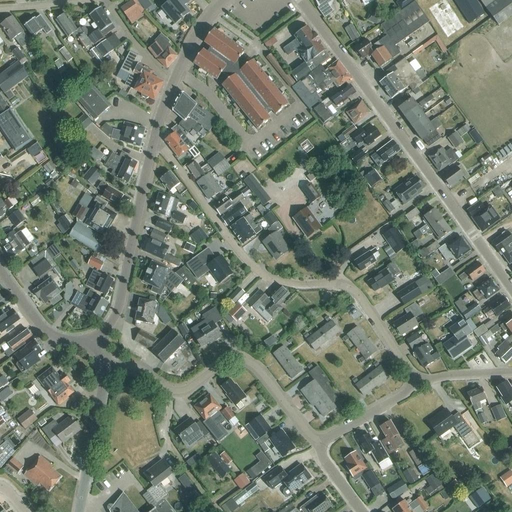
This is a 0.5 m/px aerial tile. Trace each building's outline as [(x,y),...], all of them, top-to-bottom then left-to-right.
[(172,0),(163,8),(175,24),(188,13),(183,7),(186,4),(183,0),(172,0)] [(463,28),(446,0),(439,0),(427,7),(445,38),(463,28)] [(475,0),(453,0),(469,24),(485,14),(475,0)] [(511,0),(479,0),(492,18),(498,26),(511,14),(511,0)] [(132,1),(121,9),(127,18),(139,10),(134,4),(132,1)] [(333,11),(326,2),(318,8),(324,17),(333,11)] [(395,47),(415,32),(430,22),(416,2),(381,27),(388,36),(372,47),(367,41),(355,49),(356,50),(355,52),(357,55),(359,54),(362,59),(367,55),(369,58),(372,56),(380,68),(400,54),(395,47)] [(94,46),(103,40),(103,37),(114,29),(99,8),(89,16),(99,30),(88,37),(94,46)] [(65,15),(56,21),(68,37),(71,35),(75,40),(77,38),(85,50),(91,45),(80,29),(77,31),(65,15)] [(373,23),(376,25),(379,23),(381,20),(379,16),(377,15),(373,23)] [(35,20),(34,19),(30,22),(28,22),(26,24),(26,25),(24,26),(32,38),(42,30),(46,35),(51,31),(40,16),(35,20)] [(13,17),(0,27),(11,41),(15,38),(22,48),(30,42),(23,32),(24,31),(13,17)] [(344,28),(352,41),(359,37),(351,24),(344,28)] [(84,27),(81,29),(82,30),(86,36),(88,34),(89,34),(84,27)] [(292,74),(297,82),(330,58),(320,44),(322,43),(315,33),(313,34),(308,28),(300,33),(299,33),(296,35),(296,37),(295,37),(297,40),(284,49),(289,56),(295,52),(298,51),(301,55),(302,54),(309,63),(306,65),(306,64),(292,74)] [(211,48),(209,51),(234,70),(243,63),(240,59),(245,52),(214,30),(204,43),(211,48)] [(156,44),(148,49),(156,59),(156,58),(158,60),(157,60),(167,69),(176,58),(178,57),(177,56),(169,49),(171,46),(168,44),(170,42),(164,36),(156,44)] [(274,38),(264,45),(268,50),(277,43),(274,38)] [(95,48),(103,58),(113,51),(106,40),(95,48)] [(64,47),(59,51),(67,62),(72,59),(64,47)] [(17,48),(11,52),(19,62),(24,58),(17,48)] [(105,62),(95,48),(89,52),(100,66),(105,62)] [(225,77),(234,70),(209,51),(207,53),(203,51),(193,64),(217,81),(222,74),(225,77)] [(154,72),(139,65),(142,58),(130,53),(126,60),(125,63),(121,70),(130,75),(133,76),(131,80),(159,93),(163,83),(151,77),(154,72)] [(266,58),(290,88),(295,84),(271,54),(266,58)] [(405,59),(394,67),(389,71),(392,75),(380,84),(392,100),(409,87),(412,91),(423,84),(405,59)] [(54,64),(58,70),(63,66),(59,60),(54,64)] [(234,70),(270,114),(273,112),(275,116),(288,105),(253,61),(246,67),(243,63),(234,70)] [(292,89),(303,103),(311,111),(323,103),(316,93),(321,90),(322,92),(327,88),(334,83),(337,88),(351,79),(338,61),(325,71),(322,67),(310,75),(311,76),(301,83),(301,82),(292,89)] [(14,97),(9,90),(28,76),(17,62),(0,75),(0,88),(9,100),(14,97)] [(270,114),(234,70),(225,77),(229,81),(222,86),(257,130),(270,120),(267,116),(270,114)] [(128,80),(125,85),(141,93),(142,97),(147,100),(150,98),(155,101),(159,93),(131,80),(133,76),(130,75),(128,80)] [(90,84),(75,98),(95,119),(110,106),(90,84)] [(330,97),(323,103),(327,108),(334,103),(334,104),(337,108),(343,103),(356,94),(350,86),(338,94),(337,93),(330,98),(330,97)] [(0,114),(9,109),(0,94),(0,114)] [(172,108),(173,112),(182,119),(179,125),(188,132),(191,128),(197,133),(202,127),(209,132),(217,121),(213,117),(205,111),(208,107),(198,99),(195,103),(184,95),(181,95),(172,108)] [(399,109),(405,117),(418,107),(412,99),(399,109)] [(362,102),(346,113),(355,125),(370,113),(362,102)] [(317,120),(319,119),(324,126),(334,118),(323,103),(311,111),(317,120)] [(405,117),(411,125),(424,116),(418,107),(405,117)] [(0,116),(0,128),(16,151),(31,142),(10,110),(0,116)] [(82,131),(90,123),(84,115),(75,123),(82,131)] [(411,125),(418,135),(431,126),(424,116),(411,125)] [(140,146),(145,128),(125,123),(122,132),(113,129),(111,138),(140,146)] [(470,130),(467,125),(457,132),(460,137),(470,130)] [(165,141),(179,158),(193,147),(177,126),(171,130),(174,134),(165,141)] [(357,130),(353,126),(342,134),(346,139),(357,130)] [(431,126),(418,135),(422,141),(424,140),(429,147),(441,139),(431,126)] [(361,128),(352,135),(358,144),(364,140),(368,146),(375,142),(374,141),(380,136),(374,127),(365,134),(361,128)] [(473,140),(478,135),(475,131),(469,135),(473,140)] [(456,133),(448,139),(455,149),(463,143),(456,133)] [(392,142),(371,157),(378,167),(385,162),(387,163),(391,160),(391,157),(399,151),(392,142)] [(88,155),(95,161),(101,159),(105,162),(104,165),(111,169),(113,170),(111,175),(117,177),(116,178),(117,178),(127,183),(132,173),(116,166),(107,159),(94,148),(88,155)] [(442,148),(429,158),(439,172),(448,166),(449,167),(459,160),(451,149),(446,153),(442,148)] [(365,157),(360,151),(350,158),(355,164),(365,157)] [(107,159),(116,166),(132,173),(137,164),(127,159),(128,156),(121,153),(119,158),(111,153),(107,159)] [(220,153),(208,163),(214,170),(218,176),(230,167),(220,153)] [(493,160),(489,154),(479,161),(483,167),(493,160)] [(195,162),(188,168),(198,181),(209,172),(210,174),(214,171),(209,164),(201,170),(195,162)] [(43,168),(48,175),(53,171),(47,164),(43,168)] [(452,172),(443,178),(450,187),(463,177),(465,181),(470,178),(461,165),(457,168),(455,167),(452,169),(452,172)] [(101,175),(94,169),(85,180),(93,186),(101,175)] [(373,171),(363,178),(370,187),(380,180),(373,171)] [(169,173),(160,181),(171,193),(175,189),(180,196),(187,190),(181,184),(180,185),(169,173)] [(316,178),(312,173),(307,177),(311,181),(316,178)] [(197,183),(209,199),(222,190),(210,174),(197,183)] [(245,180),(244,181),(252,192),(263,206),(269,201),(259,187),(250,176),(248,178),(245,180)] [(416,178),(405,185),(404,184),(394,192),(404,205),(422,192),(421,191),(424,188),(416,178)] [(78,183),(73,180),(70,186),(75,189),(78,183)] [(234,186),(231,182),(224,187),(227,191),(234,186)] [(124,196),(101,183),(97,189),(105,194),(102,197),(117,206),(124,196)] [(301,190),(311,203),(319,196),(310,184),(301,190)] [(250,193),(247,188),(241,192),(245,197),(250,193)] [(46,189),(41,193),(45,198),(50,195),(46,189)] [(45,198),(41,193),(40,192),(29,201),(33,208),(45,199),(45,198)] [(154,213),(168,218),(183,224),(186,216),(176,212),(180,201),(159,194),(154,213)] [(214,207),(220,215),(244,198),(241,194),(231,201),(228,197),(214,207)] [(0,201),(0,218),(5,215),(3,212),(4,211),(3,209),(6,207),(8,210),(17,203),(12,196),(3,203),(1,200),(0,201)] [(75,226),(69,236),(99,253),(105,242),(100,239),(101,237),(87,229),(88,227),(104,237),(117,215),(105,208),(108,203),(97,197),(94,203),(97,205),(94,211),(90,209),(89,210),(87,208),(86,210),(78,206),(72,216),(77,219),(77,223),(75,226)] [(389,214),(395,210),(388,200),(382,204),(389,214)] [(58,214),(62,210),(54,201),(50,204),(58,214)] [(480,201),(467,210),(472,217),(472,218),(482,232),(500,219),(489,205),(485,208),(480,201)] [(198,207),(193,202),(188,207),(192,212),(198,207)] [(228,226),(247,212),(242,205),(235,209),(234,207),(224,214),(225,216),(222,218),(228,226)] [(261,205),(256,208),(263,217),(267,214),(261,205)] [(306,237),(320,227),(306,208),(293,219),(306,237)] [(417,208),(416,209),(406,216),(409,221),(420,213),(417,208)] [(26,220),(18,210),(8,218),(16,228),(24,222),(26,220)] [(418,239),(427,233),(443,221),(435,210),(425,217),(426,217),(423,219),(427,224),(414,234),(418,239)] [(277,222),(270,213),(264,217),(271,227),(277,222)] [(237,236),(254,223),(252,221),(254,219),(250,214),(231,228),(237,236)] [(57,226),(62,234),(72,227),(64,217),(58,221),(60,224),(57,226)] [(169,233),(173,225),(159,219),(155,227),(169,233)] [(451,232),(443,221),(427,233),(429,235),(431,235),(433,233),(438,239),(440,238),(441,239),(451,232)] [(256,227),(254,223),(237,236),(244,245),(262,231),(258,225),(256,227)] [(275,225),(268,230),(272,236),(263,243),(276,260),(289,250),(276,233),(279,231),(282,229),(278,223),(275,225)] [(408,245),(396,227),(383,235),(396,254),(408,245)] [(208,238),(201,228),(190,236),(197,246),(208,238)] [(167,236),(154,231),(151,237),(164,243),(167,236)] [(0,241),(0,244),(11,259),(25,249),(25,248),(30,245),(20,232),(15,235),(13,232),(0,241)] [(511,263),(511,239),(507,232),(506,233),(505,233),(502,235),(501,236),(492,243),(501,256),(503,255),(510,265),(511,263)] [(461,238),(449,247),(446,244),(438,249),(446,261),(450,258),(451,259),(456,261),(470,250),(469,249),(469,248),(467,245),(466,245),(461,238)] [(150,239),(144,252),(178,267),(181,261),(165,254),(169,247),(150,239)] [(439,246),(436,242),(426,249),(424,249),(418,253),(422,259),(439,246)] [(196,247),(186,243),(183,250),(193,255),(196,247)] [(31,250),(28,253),(31,258),(38,253),(36,251),(37,249),(36,247),(33,247),(31,248),(31,250)] [(209,248),(194,259),(203,273),(209,269),(220,284),(233,275),(226,265),(228,264),(222,256),(216,261),(208,250),(209,249),(209,248)] [(374,249),(354,262),(361,272),(375,262),(373,259),(378,255),(374,249)] [(40,279),(52,270),(57,267),(46,252),(41,255),(45,260),(32,269),(40,279)] [(38,255),(29,262),(32,266),(41,259),(38,255)] [(91,258),(87,265),(100,271),(103,264),(91,258)] [(146,274),(143,282),(153,287),(151,292),(160,296),(164,287),(171,292),(175,288),(176,289),(182,282),(188,289),(189,288),(195,283),(183,267),(175,274),(170,270),(152,262),(148,270),(146,274)] [(486,273),(479,263),(459,277),(463,282),(470,277),(473,282),(486,273)] [(387,269),(377,275),(378,276),(368,282),(374,292),(384,285),(385,287),(393,281),(391,278),(398,273),(392,264),(386,267),(387,269)] [(455,275),(450,268),(434,279),(439,286),(455,275)] [(86,286),(95,290),(106,296),(106,295),(108,295),(109,292),(108,291),(113,281),(101,275),(93,271),(86,286)] [(53,299),(55,300),(57,298),(57,296),(61,293),(51,280),(51,279),(45,283),(42,286),(42,285),(33,292),(38,299),(40,298),(44,304),(52,299),(52,300),(53,299)] [(479,289),(473,294),(479,303),(485,298),(486,300),(499,291),(491,280),(478,288),(479,289)] [(421,294),(414,284),(397,295),(404,305),(421,294)] [(289,294),(280,286),(269,297),(267,299),(266,298),(267,298),(259,290),(247,302),(255,310),(260,305),(264,310),(272,318),(282,309),(278,305),(289,294)] [(245,292),(241,288),(230,298),(234,303),(245,292)] [(77,293),(71,305),(87,314),(88,311),(100,318),(108,304),(96,297),(97,294),(90,290),(86,298),(77,293)] [(150,297),(149,301),(140,300),(135,321),(152,324),(156,303),(155,303),(156,298),(150,297)] [(508,302),(506,299),(504,298),(503,297),(483,311),(488,318),(494,313),(497,317),(502,313),(510,307),(508,303),(508,302)] [(459,300),(453,303),(460,313),(465,310),(459,300)] [(237,303),(227,313),(237,323),(247,312),(237,303)] [(393,324),(401,336),(417,326),(413,319),(421,314),(414,304),(404,310),(407,315),(393,324)] [(466,320),(473,315),(469,308),(467,310),(462,313),(466,320)] [(12,325),(20,320),(12,310),(5,315),(3,312),(0,313),(0,331),(1,333),(6,330),(7,332),(14,328),(12,325)] [(205,321),(191,330),(194,335),(193,335),(201,347),(212,340),(213,342),(220,337),(213,325),(220,321),(212,310),(202,316),(205,321)] [(453,359),(464,351),(465,352),(472,347),(466,338),(473,334),(463,320),(457,325),(450,330),(455,337),(443,346),(453,359)] [(511,334),(511,320),(506,325),(504,323),(500,326),(505,333),(509,330),(511,334)] [(332,322),(319,331),(327,342),(340,332),(332,322)] [(433,329),(429,324),(424,327),(427,333),(433,329)] [(474,332),(478,338),(487,331),(483,325),(474,332)] [(486,336),(488,339),(500,330),(496,325),(489,331),(491,333),(486,336)] [(357,348),(367,340),(358,327),(347,335),(357,348)] [(11,348),(4,353),(7,357),(25,344),(23,342),(31,337),(25,329),(7,342),(11,348)] [(161,341),(141,331),(135,342),(152,351),(151,352),(163,364),(184,342),(172,330),(161,341)] [(315,351),(327,342),(319,331),(307,340),(315,351)] [(417,333),(415,335),(406,340),(414,353),(413,353),(416,359),(418,358),(422,365),(425,364),(426,366),(434,362),(433,362),(440,357),(437,352),(430,357),(427,352),(430,350),(427,345),(421,349),(419,346),(423,343),(417,333)] [(479,339),(484,347),(489,344),(484,336),(479,339)] [(376,352),(367,340),(357,348),(366,360),(376,352)] [(16,366),(22,374),(40,361),(35,354),(41,350),(34,341),(14,356),(18,361),(16,366)] [(511,358),(511,347),(506,342),(505,341),(497,349),(499,351),(495,354),(495,355),(505,365),(511,358)] [(283,367),(293,358),(284,346),(273,354),(283,367)] [(293,358),(283,367),(292,379),(303,371),(293,358)] [(308,374),(314,381),(300,391),(313,407),(315,406),(324,418),(336,409),(333,404),(338,400),(326,384),(329,382),(317,367),(308,374)] [(381,367),(368,376),(376,387),(389,377),(381,367)] [(52,368),(37,379),(43,386),(59,406),(68,398),(68,397),(73,393),(67,384),(70,382),(63,374),(59,377),(57,375),(52,368)] [(376,387),(368,376),(356,386),(364,396),(376,387)] [(243,407),(239,402),(245,397),(235,385),(234,386),(229,380),(221,387),(227,394),(225,395),(234,406),(235,405),(239,410),(243,407)] [(511,391),(506,382),(496,388),(502,397),(500,399),(505,406),(508,404),(511,408),(511,391)] [(477,416),(480,425),(486,422),(483,414),(481,409),(478,402),(485,399),(481,388),(467,394),(472,406),(473,406),(475,411),(477,416)] [(210,395),(194,407),(205,421),(202,423),(217,441),(225,435),(218,426),(219,424),(225,420),(218,412),(221,409),(210,395)] [(344,403),(339,406),(344,412),(348,409),(344,403)] [(506,419),(501,405),(490,409),(496,423),(506,419)] [(227,408),(221,412),(229,422),(229,421),(233,426),(238,422),(227,408)] [(30,410),(17,420),(25,430),(37,420),(30,410)] [(472,432),(466,425),(458,413),(451,418),(445,410),(428,422),(439,437),(453,427),(462,439),(472,432)] [(271,429),(261,415),(244,427),(254,440),(258,437),(259,439),(271,429)] [(70,418),(62,425),(59,427),(55,422),(43,430),(50,440),(57,435),(63,443),(80,430),(76,424),(70,418)] [(46,423),(43,419),(37,423),(41,428),(46,423)] [(175,431),(182,441),(183,442),(184,442),(188,447),(203,436),(204,438),(209,434),(200,422),(195,425),(190,419),(175,431)] [(389,454),(403,447),(404,446),(398,435),(390,422),(380,428),(387,439),(382,442),(389,454)] [(295,450),(281,431),(270,439),(267,434),(257,441),(265,452),(269,449),(265,443),(270,440),(275,447),(271,450),(275,455),(278,452),(283,458),(295,450)] [(363,449),(363,450),(364,453),(365,453),(366,455),(370,453),(377,465),(378,464),(385,460),(390,457),(383,445),(379,439),(373,443),(373,442),(372,442),(368,435),(358,440),(363,449)] [(0,467),(0,468),(15,452),(12,455),(1,441),(0,441),(0,467)] [(414,450),(409,453),(417,466),(422,463),(414,450)] [(215,452),(206,460),(222,479),(231,472),(222,461),(224,460),(222,458),(220,459),(215,452)] [(224,452),(220,455),(222,458),(224,460),(228,465),(232,462),(224,452)] [(371,490),(375,487),(380,495),(385,492),(367,465),(364,466),(355,453),(345,459),(350,466),(347,468),(353,477),(360,473),(371,490)] [(41,456),(25,475),(38,487),(40,485),(49,492),(61,478),(52,470),(54,468),(41,456)] [(7,466),(3,470),(7,472),(10,468),(17,475),(23,468),(13,459),(7,466)] [(192,459),(187,463),(190,467),(195,464),(192,459)] [(156,504),(167,495),(159,484),(173,474),(163,460),(144,474),(153,486),(147,491),(156,504)] [(426,462),(418,468),(423,476),(432,471),(426,462)] [(263,479),(271,490),(283,482),(287,488),(284,491),(283,494),(285,497),(288,497),(292,495),(291,493),(311,479),(301,465),(285,476),(279,467),(263,479)] [(411,468),(403,473),(410,485),(418,480),(411,468)] [(255,469),(248,474),(253,480),(259,474),(255,469)] [(511,472),(510,471),(500,478),(506,488),(511,483),(511,472)] [(183,486),(189,481),(184,474),(178,479),(183,486)] [(242,474),(234,480),(242,490),(250,483),(242,474)] [(425,480),(429,486),(424,490),(428,496),(434,492),(442,486),(434,474),(425,480)] [(455,480),(447,486),(453,492),(460,487),(455,480)] [(233,499),(225,505),(229,511),(233,511),(239,508),(245,504),(243,501),(259,489),(253,483),(232,499),(233,499)] [(393,500),(400,495),(394,486),(386,491),(393,500)] [(167,495),(156,504),(158,506),(150,511),(137,511),(123,492),(122,492),(126,497),(123,511),(173,511),(164,499),(168,496),(167,495)] [(317,496),(300,509),(301,511),(323,511),(331,506),(323,496),(319,499),(317,496)] [(404,501),(391,510),(393,511),(411,511),(423,503),(419,497),(414,501),(407,506),(404,501)] [(297,511),(291,503),(279,511),(297,511)] [(423,511),(427,509),(423,503),(411,511),(423,511)]
